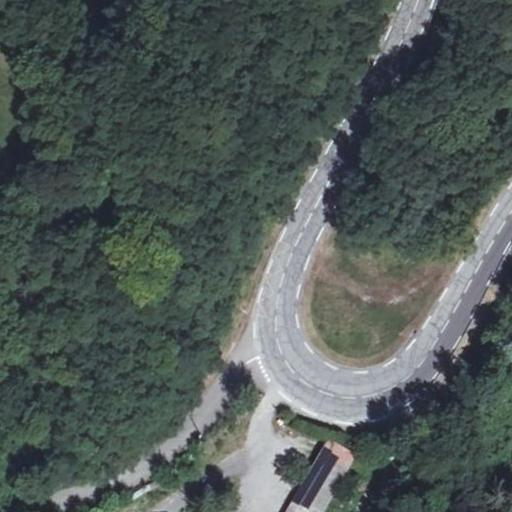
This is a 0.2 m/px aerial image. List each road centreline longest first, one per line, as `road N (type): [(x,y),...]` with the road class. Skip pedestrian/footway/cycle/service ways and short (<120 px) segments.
road 1 (secondary): [(418,0),(287,265),(275,338)]
road 2 (unclassified): [(31,511),(162,456),(275,338)]
road 3 (secondary): [(394,387),(433,345),(511,211)]
road 4 (secondary): [(275,338),(280,357),(308,387),(349,400),(394,387)]
road 5 (track): [(394,387),(383,463),(355,511)]
